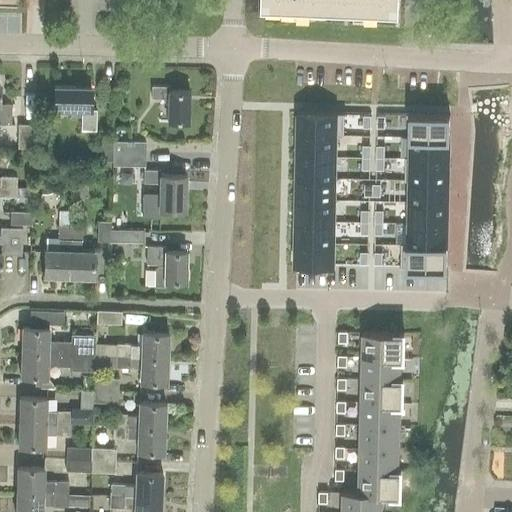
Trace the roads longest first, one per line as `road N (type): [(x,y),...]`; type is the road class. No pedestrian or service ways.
road 1 (residential): [(235,50),(502,60)]
road 2 (residential): [(217,299),(235,50)]
road 3 (unknown): [(0,310),(20,301),(217,299)]
road 4 (residential): [(203,511),(217,299)]
road 5 (residential): [(310,511),(329,302)]
road 6 (residential): [(466,497),(494,300)]
road 7 (residential): [(329,302),(494,300)]
road 8 (residential): [(82,47),(235,50)]
